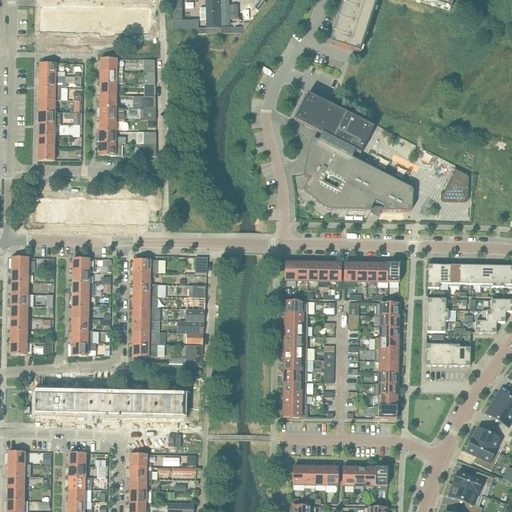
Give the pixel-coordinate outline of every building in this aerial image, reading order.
[(171,0),(173,20),(183,20),(182,0),(171,0)] [(204,0),(205,9),(199,9),(200,21),(205,21),(205,29),(206,30),(220,29),(218,0),(204,0)] [(219,0),(220,27),(230,26),(229,20),(238,20),(237,8),(237,6),(230,6),(229,0),(219,0)] [(261,0),(260,0),(254,8),(259,12),(266,3),(261,0)] [(376,0),(424,0),(451,9),(453,0),(343,0),(330,44),(359,54),(361,48),(376,0)] [(40,10),(40,30),(101,31),(101,34),(113,34),(113,32),(146,32),(147,12),(117,11),(117,8),(101,8),(60,8),(60,10),(40,10)] [(198,21),(172,21),(172,22),(172,30),(196,30),(198,30),(198,29),(198,21)] [(100,60),(100,72),(118,73),(118,68),(117,68),(117,60),(100,60)] [(155,73),(154,61),(144,61),(143,73),(155,73)] [(39,65),(39,77),(55,77),(56,65),(39,65)] [(100,72),(99,84),(116,85),(122,85),(122,73),(118,73),(100,72)] [(143,85),(144,85),(155,85),(155,73),(143,73),(143,85)] [(39,77),(38,89),(60,89),(64,89),(64,77),(55,77),(39,77)] [(99,84),(99,96),(116,97),(116,85),(99,84)] [(143,97),(155,97),(155,85),(144,85),(143,97)] [(38,101),(55,101),(60,101),(60,89),(38,89),(38,101)] [(308,94),(307,95),(310,97),(308,100),(305,98),(294,121),(322,135),(319,142),(315,140),(314,140),(313,140),(312,141),(311,141),(311,142),(310,142),(303,174),(303,175),(303,176),(303,177),(304,178),(305,178),(306,178),(311,180),(304,190),(302,189),(301,189),(319,206),(321,207),(323,208),(325,209),(327,210),(328,210),(330,211),(332,211),(333,211),(370,212),(371,212),(371,211),(375,202),(384,207),(382,211),(381,211),(381,212),(408,212),(409,212),(410,212),(411,211),(412,210),(412,209),(412,208),(413,193),(413,192),(413,191),(412,190),(411,189),(352,159),(355,152),(361,155),(374,128),(308,94)] [(116,97),(99,96),(99,108),(116,109),(116,97)] [(141,97),(141,109),(155,109),(155,97),(143,97),(141,97)] [(38,113),(55,113),(55,101),(38,101),(38,113)] [(99,108),(99,120),(116,121),(124,121),(124,109),(116,109),(99,108)] [(155,121),(155,109),(141,109),(140,121),(155,121)] [(38,113),(38,125),(55,125),(61,125),(61,119),(55,119),(55,113),(38,113)] [(66,114),(66,119),(73,119),(73,126),(79,126),(80,114),(74,114),(66,114)] [(116,121),(99,120),(98,132),(115,133),(116,121)] [(37,137),(54,137),(55,125),(38,125),(37,137)] [(98,132),(98,144),(115,145),(122,145),(125,145),(125,139),(115,138),(115,133),(98,132)] [(143,145),(156,145),(156,133),(143,133),(143,145)] [(37,137),(37,149),(54,149),(54,137),(37,137)] [(98,157),(122,157),(122,145),(115,145),(98,144),(98,157)] [(142,157),(156,158),(156,145),(143,145),(142,157)] [(54,162),(54,149),(37,149),(37,161),(54,162)] [(440,199),(440,200),(441,201),(442,202),(443,203),(444,203),(464,203),(465,203),(466,202),(467,202),(467,201),(468,200),(469,180),(469,179),(469,178),(468,177),(468,176),(467,176),(453,169),(453,170),(455,170),(442,194),(441,194),(441,193),(440,199)] [(37,201),(36,221),(66,221),(66,224),(82,225),(82,224),(123,225),(123,222),(143,223),(143,203),(82,201),(82,199),(70,198),(70,201),(37,201)] [(196,274),(206,275),(207,258),(196,258),(196,274)] [(11,259),(11,271),(28,271),(32,271),(33,271),(33,267),(28,266),(28,262),(28,259),(25,259),(12,259),(11,259)] [(107,273),(107,268),(89,268),(89,260),(72,260),(72,272),(89,273),(107,273)] [(133,261),(133,273),(158,274),(158,261),(133,261)] [(285,282),(296,282),(297,263),(285,263),(285,282)] [(307,282),(307,264),(297,263),(296,282),(307,282)] [(318,282),(318,264),(307,264),(307,282),(318,282)] [(329,283),(329,264),(318,264),(318,282),(329,283)] [(340,283),(340,264),(329,264),(329,283),(340,283)] [(355,283),(356,265),(344,264),(344,283),(355,283)] [(355,283),(366,283),(366,265),(356,265),(355,283)] [(377,284),(377,265),(366,265),(366,283),(377,284)] [(377,284),(388,284),(388,265),(377,265),(377,284)] [(399,265),(388,265),(388,284),(399,284),(399,265)] [(427,266),(427,269),(427,290),(427,289),(439,289),(439,285),(439,266),(427,266)] [(449,285),(449,266),(439,266),(439,285),(449,285)] [(449,266),(449,285),(449,287),(460,287),(461,285),(461,266),(449,266)] [(461,285),(471,285),(471,267),(461,266),(461,285)] [(471,267),(471,285),(481,285),(482,267),(471,267)] [(481,288),(493,288),(493,267),(482,267),(481,285),(481,288)] [(503,267),(493,267),(493,288),(503,288),(503,267)] [(511,267),(503,267),(503,288),(511,288),(511,267)] [(11,271),(11,283),(28,283),(28,271),(11,271)] [(72,272),(72,284),(89,285),(89,273),(72,272)] [(133,273),(133,285),(150,286),(150,279),(156,279),(156,274),(158,274),(133,273)] [(11,283),(11,295),(28,295),(28,283),(11,283)] [(89,297),(89,285),(72,284),(72,296),(89,297)] [(158,286),(150,286),(133,285),(133,297),(158,298),(158,286)] [(187,286),(187,293),(193,293),(193,298),(205,299),(205,295),(206,290),(206,287),(193,286),(187,286)] [(11,295),(10,307),(27,307),(28,295),(11,295)] [(88,309),(89,297),(72,296),(71,308),(88,309)] [(158,310),(158,298),(133,297),(132,309),(158,310)] [(187,298),(186,310),(189,310),(204,311),(205,299),(193,298),(189,298),(187,298)] [(427,299),(427,311),(448,311),(448,300),(427,300),(427,299)] [(491,301),(490,312),(505,313),(511,312),(511,301),(509,301),(503,301),(497,301),(491,301)] [(284,315),(308,315),(308,303),(285,303),(284,315)] [(399,305),(375,305),(375,316),(399,317),(399,305)] [(10,307),(10,319),(27,319),(27,307),(10,307)] [(88,321),(88,309),(71,308),(71,320),(88,321)] [(132,309),(132,321),(160,322),(161,322),(161,310),(158,310),(132,309)] [(186,310),(186,322),(189,322),(204,323),(204,322),(204,311),(189,310),(186,310)] [(426,322),(445,322),(447,323),(448,311),(427,311),(426,322)] [(505,324),(505,313),(490,312),(482,311),(481,323),(496,323),(504,324),(505,324)] [(284,315),(284,326),(308,327),(308,315),(284,315)] [(380,317),(380,328),(398,328),(399,317),(375,316),(375,317),(380,317)] [(10,319),(10,331),(27,331),(27,319),(10,319)] [(71,320),(71,332),(88,333),(88,325),(90,325),(90,321),(88,321),(71,320)] [(132,321),(132,333),(158,334),(160,334),(160,322),(132,321)] [(186,322),(185,334),(186,334),(190,334),(203,335),(203,332),(204,326),(204,323),(189,322),(186,322)] [(445,322),(426,322),(426,333),(427,333),(445,333),(445,322)] [(496,334),(496,323),(481,323),(475,323),(475,334),(496,334)] [(284,326),(284,338),(307,338),(308,327),(284,326)] [(375,339),(398,340),(398,328),(380,328),(380,339),(375,339)] [(10,331),(10,343),(27,343),(31,344),(31,339),(27,339),(27,331),(10,331)] [(71,332),(71,344),(92,345),(92,333),(88,333),(71,332)] [(132,333),(132,345),(157,346),(155,346),(155,341),(157,341),(158,334),(132,333)] [(186,344),(202,345),(203,335),(190,334),(186,334),(186,344)] [(284,338),(284,349),(307,350),(307,338),(284,338)] [(375,339),(375,351),(398,351),(398,340),(375,339)] [(10,343),(10,356),(27,356),(27,343),(10,343)] [(71,344),(71,357),(88,357),(88,352),(95,352),(95,345),(92,345),(71,344)] [(157,358),(157,346),(132,345),(131,358),(157,358)] [(426,345),(426,366),(437,367),(437,346),(426,345)] [(201,367),(202,347),(186,346),(184,367),(201,367)] [(437,346),(437,367),(447,367),(448,346),(437,346)] [(447,367),(458,367),(459,349),(459,346),(448,346),(447,367)] [(458,367),(470,367),(470,348),(470,349),(459,349),(458,367)] [(307,350),(284,349),(284,361),(307,361),(307,350)] [(375,351),(374,362),(398,363),(398,351),(375,351)] [(357,368),(357,355),(348,355),(348,368),(357,368)] [(284,361),(283,372),(307,373),(307,361),(284,361)] [(379,363),(379,374),(397,374),(398,363),(374,362),(374,363),(379,363)] [(283,372),(283,383),(307,384),(307,373),(283,372)] [(374,385),(397,386),(397,374),(379,374),(379,385),(374,385)] [(307,384),(283,383),(283,395),(306,395),(307,384)] [(397,386),(374,385),(374,397),(397,397),(397,386)] [(511,400),(499,393),(492,404),(511,416),(511,400)] [(35,395),(35,415),(183,418),(184,398),(35,395)] [(283,395),(283,406),(306,407),(306,395),(283,395)] [(397,408),(397,397),(374,397),(378,397),(378,408),(397,408)] [(496,430),(508,437),(508,436),(511,430),(511,416),(492,404),(486,415),(500,424),(496,430)] [(283,418),(301,419),(301,407),(306,407),(283,406),(283,418)] [(397,408),(378,408),(374,408),(373,420),(397,420),(397,408)] [(509,445),(511,439),(511,438),(496,430),(493,437),(478,429),(472,441),(472,440),(472,441),(499,454),(505,443),(509,445)] [(499,454),(472,441),(466,453),(475,457),(472,463),(491,472),(499,454)] [(7,465),(24,466),(25,453),(8,453),(7,465)] [(86,455),(69,454),(68,467),(85,467),(86,455)] [(43,455),(43,465),(50,466),(51,455),(43,455)] [(129,468),(146,468),(147,456),(130,455),(129,468)] [(187,456),(186,465),(195,465),(196,457),(187,456)] [(7,465),(7,477),(24,478),(24,466),(7,465)] [(85,467),(68,467),(68,479),(85,479),(85,467)] [(293,467),(293,486),(304,486),(304,468),(293,467)] [(98,468),(97,479),(106,479),(106,468),(98,468)] [(152,472),(146,472),(146,468),(129,468),(129,480),(146,480),(152,480),(152,472)] [(315,486),(315,468),(304,468),(304,486),(315,486)] [(326,487),(326,468),(315,468),(315,486),(326,487)] [(337,487),(337,468),(326,468),(326,487),(337,487)] [(354,487),(354,468),(343,468),(343,487),(354,487)] [(365,469),(354,468),(354,487),(365,487),(365,469)] [(365,487),(375,487),(376,469),(365,469),(365,487)] [(387,488),(387,469),(376,469),(375,487),(375,491),(387,491),(387,488)] [(493,479),(476,473),(474,479),(457,473),(453,486),(482,496),(486,485),(491,486),(493,479)] [(502,479),(510,483),(511,479),(511,477),(505,474),(502,479)] [(7,477),(7,489),(24,490),(24,478),(7,477)] [(68,491),(85,491),(91,491),(91,479),(85,479),(68,479),(68,491)] [(129,492),(146,492),(146,480),(129,480),(129,492)] [(453,486),(449,498),(465,504),(462,511),(466,511),(481,511),(482,510),(478,508),(482,496),(453,486)] [(7,489),(7,501),(24,502),(24,490),(7,489)] [(85,491),(68,491),(68,503),(85,503),(85,491)] [(146,492),(129,492),(129,504),(146,504),(146,492)] [(7,501),(6,511),(23,511),(24,502),(7,501)] [(67,511),(92,511),(92,510),(84,510),(85,503),(68,503),(67,511)]
